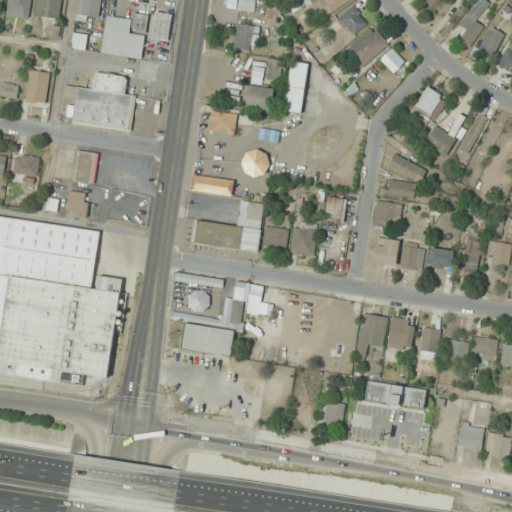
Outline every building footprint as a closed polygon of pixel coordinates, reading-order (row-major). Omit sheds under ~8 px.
[(37,0),(35,16),(60,19),(62,0),(37,0)] [(101,0),(78,0),(77,16),(100,18),(101,0)] [(255,0),(239,0),(240,11),(256,11),(255,0)] [(490,3),(485,0),(478,0),(459,25),(466,31),(459,40),(470,48),(486,27),(477,20),(490,3)] [(369,23),(353,5),(337,20),(353,37),(369,23)] [(151,37),(168,40),(173,14),(156,11),(151,37)] [(143,59),(149,15),(134,13),(133,20),(107,16),(101,53),(143,59)] [(251,51),(256,26),(238,23),(234,48),(251,51)] [(505,33),(490,26),(479,49),(493,56),(505,33)] [(390,46),(375,28),(347,50),(361,68),(390,46)] [(85,50),(88,35),(75,33),(72,48),(85,50)] [(511,42),(499,65),(511,72),(511,42)] [(394,73),(405,62),(392,49),(381,59),(394,73)] [(267,78),(281,81),(284,61),(270,59),(267,78)] [(302,113),(309,64),(292,61),(285,110),(302,113)] [(26,102),(47,104),(50,72),(30,71),(26,102)] [(131,130),(135,96),(126,94),(128,77),(94,72),(92,89),(66,86),(65,98),(75,100),(72,121),(131,130)] [(0,97),(17,100),(19,85),(1,82),(0,89),(0,97)] [(275,91),(247,84),(243,104),(271,110),(275,91)] [(437,119),(449,99),(428,87),(416,107),(437,119)] [(237,114),(211,111),(209,131),(236,133),(237,114)] [(489,119),(480,114),(460,150),(470,155),(489,119)] [(446,156),(457,139),(436,126),(426,144),(446,156)] [(403,142),(415,150),(423,139),(410,131),(403,142)] [(269,159),(254,150),(242,168),(256,178),(269,159)] [(94,185),(100,154),(80,151),(74,181),(94,185)] [(419,184),(426,171),(396,153),(389,165),(419,184)] [(15,175),(39,176),(40,157),(16,155),(15,175)] [(414,199),(416,184),(390,180),(388,195),(414,199)] [(66,212),(86,216),(90,194),(70,191),(66,212)] [(347,200),(330,197),(326,220),(344,222),(347,200)] [(48,210),(57,211),(59,201),(50,200),(48,210)] [(391,228),(393,219),(400,220),(403,205),(378,200),(374,225),(391,228)] [(264,204),(241,202),(239,226),(196,222),(193,244),(259,251),(264,204)] [(102,229),(0,214),(0,333),(1,334),(0,340),(0,373),(83,386),(84,376),(107,380),(122,281),(95,277),(102,229)] [(318,227),(301,224),(300,228),(295,227),(290,254),(312,258),(318,227)] [(263,246),(285,250),(289,231),(267,226),(263,246)] [(463,276),(480,277),(482,236),(465,235),(463,276)] [(400,241),(378,238),(375,264),(396,267),(400,241)] [(511,243),(492,243),(492,266),(511,266),(511,243)] [(402,268),(424,269),(425,247),(403,246),(402,268)] [(429,268),(452,270),(454,251),(431,249),(429,268)] [(225,280),(176,273),(175,281),(223,289),(225,280)] [(237,357),(246,284),(237,282),(234,300),(227,299),(223,327),(185,322),(181,350),(237,357)] [(188,309),(207,313),(211,294),(191,291),(188,309)] [(331,335),(349,343),(361,317),(342,309),(331,335)] [(382,349),(389,318),(364,313),(356,355),(366,357),(368,346),(382,349)] [(418,322),(394,317),(388,347),(412,352),(418,322)] [(473,354),(496,356),(498,339),(475,337),(473,354)] [(470,343),(449,339),(445,360),(467,364),(470,343)] [(500,365),(511,368),(511,342),(507,341),(500,365)] [(429,390),(368,381),(366,401),(426,410),(429,390)] [(347,406),(330,402),(324,426),(341,430),(347,406)] [(487,420),(488,404),(476,403),(475,420),(487,420)] [(482,451),(484,424),(462,422),(460,449),(482,451)] [(511,458),(511,435),(488,434),(487,458),(511,458)]
